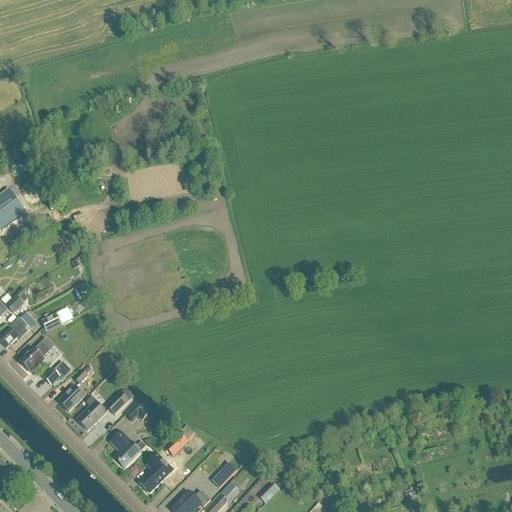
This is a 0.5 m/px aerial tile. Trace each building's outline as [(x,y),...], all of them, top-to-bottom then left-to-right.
[(69,231),(61,235),(67,246),(75,242),(69,231)] [(29,258),(21,255),(18,261),(26,265),(29,258)] [(7,262),(1,266),(5,272),(11,268),(7,262)] [(81,267),(79,262),(71,265),(74,271),(81,267)] [(86,285),(78,290),(81,296),(90,291),(86,285)] [(5,307),(14,316),(25,306),(24,306),(29,301),(25,297),(28,294),(24,290),(5,307)] [(57,315),(41,323),(45,331),(43,331),(45,335),(47,334),(47,335),(62,327),(67,325),(62,313),(57,315)] [(8,330),(10,332),(0,341),(0,344),(6,351),(18,339),(20,342),(31,331),(19,320),(8,330)] [(20,367),(23,369),(24,369),(30,375),(44,362),(42,360),(48,354),(41,346),(34,352),(33,351),(19,364),(20,365),(20,367)] [(92,371),(89,367),(74,381),(79,387),(87,379),(86,377),(92,371)] [(62,383),(66,378),(57,369),(53,373),(59,380),(62,383)] [(58,404),(68,414),(84,399),(74,389),(58,404)] [(114,418),(129,404),(120,396),(106,410),(114,418)] [(90,409),(77,422),(87,433),(105,415),(95,405),(96,403),(92,398),(85,404),(90,409)] [(133,425),(138,420),(142,424),(150,417),(148,415),(152,411),(149,409),(151,407),(144,400),(126,418),(133,425)] [(170,424),(162,426),(164,433),(172,430),(170,424)] [(165,450),(174,459),(196,437),(187,428),(165,450)] [(113,460),(124,470),(146,448),(142,444),(136,450),(121,434),(110,444),(119,454),(113,460)] [(153,471),(139,485),(145,492),(145,493),(147,495),(149,495),(149,496),(169,476),(175,470),(159,456),(148,466),(153,471)] [(0,485),(1,486),(14,473),(8,467),(7,467),(0,459),(0,485)] [(228,465),(223,470),(231,477),(236,472),(228,465)] [(272,486),(269,490),(275,496),(279,492),(272,486)] [(171,511),(194,511),(200,507),(203,510),(210,503),(201,493),(194,500),(187,493),(179,501),(181,502),(171,511)] [(221,498),(207,511),(219,511),(228,504),(221,498)] [(304,499),(295,509),(298,511),(308,511),(313,507),(304,499)]
